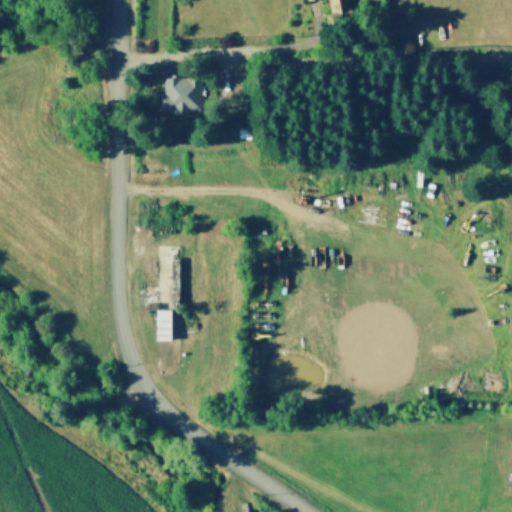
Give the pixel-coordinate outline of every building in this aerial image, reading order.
[(354,0),(356,17),(335,20),(332,0),(354,0)] [(101,28),(99,57),(79,56),(81,27),(101,28)] [(163,91),(164,73),(204,74),(204,92),(163,91)] [(55,92),(73,92),(74,126),(56,127),(55,92)] [(155,305),(146,305),(146,240),(180,240),(180,305),(171,305),(170,338),(154,338),(155,305)]
